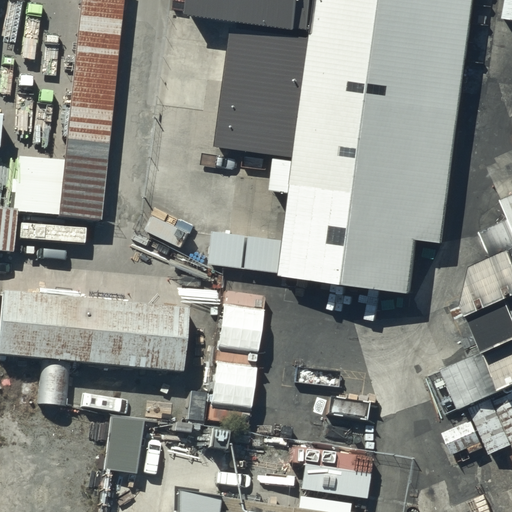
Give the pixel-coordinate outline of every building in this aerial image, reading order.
[(120,0),(79,0),(63,161),(104,166),(120,0)] [(312,33),(316,0),(191,0),(189,16),(234,22),(312,33)] [(475,0),(316,0),(312,33),(295,158),(278,276),(410,294),(418,237),(442,241),(475,0)] [(295,158),(312,33),(234,22),(217,147),(295,158)] [(98,220),(104,166),(63,161),(19,156),(14,210),(98,220)] [(0,251),(10,252),(14,210),(0,209),(0,251)] [(511,251),(475,268),(467,306),(506,395),(511,392),(511,251)] [(263,292),(222,288),(215,343),(255,348),(263,292)] [(187,308),(2,291),(0,309),(0,356),(181,374),(187,308)] [(255,353),(215,348),(206,418),(246,423),(255,353)] [(511,392),(470,412),(491,458),(511,448),(511,392)] [(140,416),(109,414),(104,467),(135,470),(140,416)] [(301,511),(218,500),(216,511),(301,511)]
